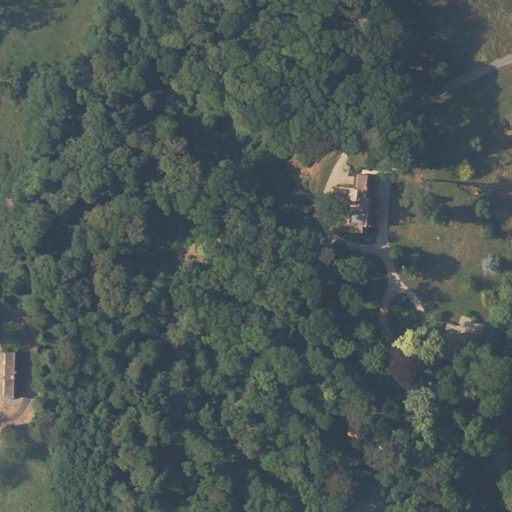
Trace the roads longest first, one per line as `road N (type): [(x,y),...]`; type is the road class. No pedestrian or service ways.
road 1 (unknown): [(461,440),(398,400),(382,330),(381,221)]
road 2 (tertiary): [(432,511),(511,318)]
